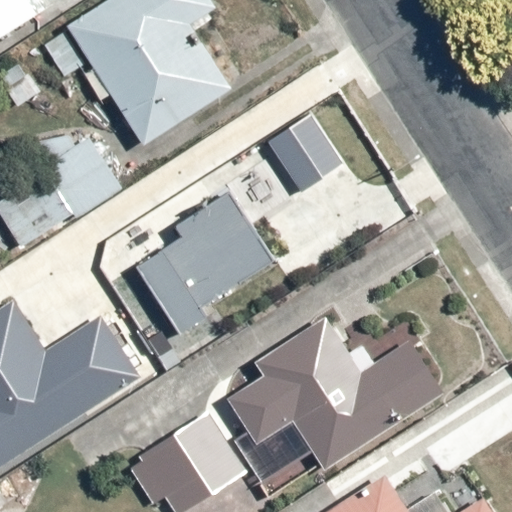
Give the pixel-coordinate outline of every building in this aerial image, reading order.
[(0,0),(0,39),(50,6),(45,0),(0,0)] [(106,0),(65,27),(143,145),(230,88),(190,27),(219,8),(214,0),(106,0)] [(270,142),(304,191),(344,164),(309,114),(270,142)] [(80,218),(123,189),(91,141),(0,202),(0,214),(22,247),(73,213),(80,218)] [(277,257),(233,191),(133,257),(183,331),(209,314),(203,306),(277,257)] [(0,469),(142,379),(103,317),(49,352),(14,297),(0,306),(0,469)] [(357,374),(324,320),(256,362),(263,374),(226,397),(247,431),(234,440),(270,499),(321,467),(441,394),(408,342),(357,374)] [(182,511),(246,472),(207,411),(126,462),(153,503),(164,496),(173,511),(182,511)] [(494,511),(485,497),(460,511),(451,511),(437,489),(409,507),(389,475),(328,511),(494,511)]
